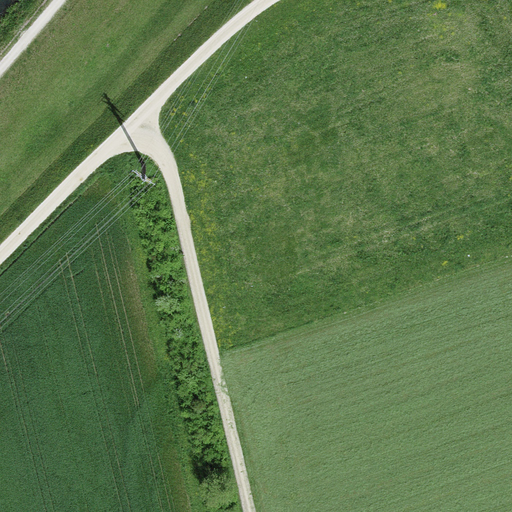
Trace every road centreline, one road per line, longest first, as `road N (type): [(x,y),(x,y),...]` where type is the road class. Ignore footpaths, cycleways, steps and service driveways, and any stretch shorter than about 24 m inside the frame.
road 1 (track): [(243,511),(163,169),(136,105)]
road 2 (track): [(267,0),(136,105),(0,249)]
